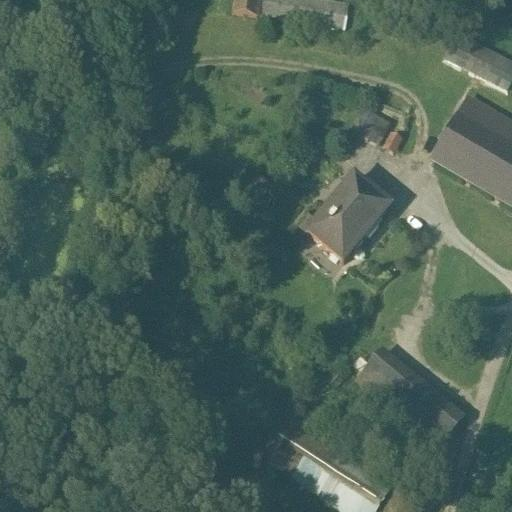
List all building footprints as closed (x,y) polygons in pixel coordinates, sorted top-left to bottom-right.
[(235,0),(232,16),(256,20),(259,0),(235,0)] [(348,8),(304,0),(259,0),(256,18),(343,33),(348,8)] [(511,83),(511,67),(454,38),(441,63),(506,95),(511,83)] [(511,128),(466,102),(431,163),(511,209),(511,128)] [(389,128),(363,114),(352,135),(378,149),(389,128)] [(391,136),(383,151),(391,156),(400,141),(391,136)] [(253,178),(248,190),(260,195),(265,184),(253,178)] [(353,181),(319,222),(312,216),(300,230),(342,267),(389,211),(353,181)] [(258,209),(254,219),(263,223),(267,213),(258,209)] [(455,430),(372,361),(354,383),(410,430),(408,433),(434,455),(455,430)] [(377,511),(395,484),(283,411),(253,457),(337,511),(377,511)] [(428,511),(432,505),(395,487),(385,508),(392,511),(428,511)]
